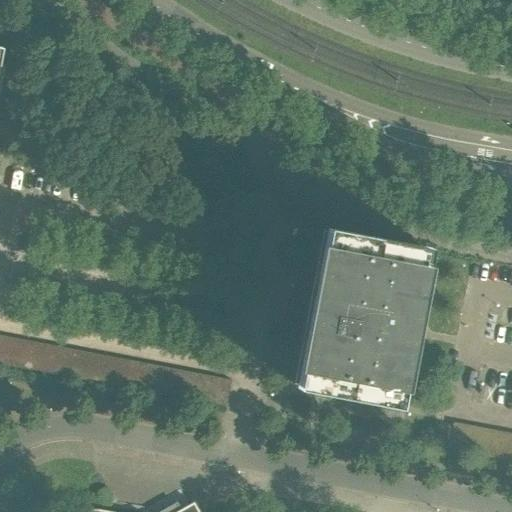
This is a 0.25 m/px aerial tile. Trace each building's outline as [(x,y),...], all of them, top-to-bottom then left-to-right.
[(329,295),(311,291),(294,384),(403,405),(432,251),(323,230),(315,272),(333,276),(329,295)] [(315,272),(311,291),(329,295),(333,276),(315,272)] [(0,352),(0,363),(9,365),(14,338),(3,336),(0,352)] [(9,365),(20,367),(25,340),(14,338),(9,365)] [(20,367),(30,370),(36,342),(25,340),(20,367)] [(30,370),(41,372),(47,344),(36,342),(30,370)] [(41,372),(52,374),(57,346),(47,344),(41,372)] [(52,374),(63,376),(68,348),(57,346),(52,374)] [(63,376),(74,378),(79,350),(68,348),(63,376)] [(74,378),(85,380),(90,352),(79,350),(74,378)] [(85,380),(96,382),(101,354),(90,352),(85,380)] [(96,382),(106,384),(112,357),(101,354),(96,382)] [(106,384),(117,386),(123,359),(112,357),(106,384)] [(117,386),(128,388),(133,361),(123,359),(117,386)] [(128,388),(139,390),(144,363),(133,361),(128,388)] [(139,390),(150,392),(155,365),(144,363),(139,390)] [(150,392),(161,394),(166,367),(155,365),(150,392)] [(161,394),(172,396),(177,369),(166,367),(161,394)] [(172,396),(183,399),(188,371),(177,369),(172,396)] [(183,399),(193,401),(199,373),(188,371),(183,399)] [(193,401),(204,403),(209,375),(199,373),(193,401)] [(204,403),(215,405),(220,377),(209,375),(204,403)] [(220,377),(215,405),(226,407),(231,379),(220,377)] [(447,449),(458,451),(463,424),(452,422),(447,449)] [(458,451),(469,454),(474,426),(463,424),(458,451)] [(469,454),(480,456),(485,428),(474,426),(469,454)] [(480,456),(491,458),(496,430),(485,428),(480,456)] [(491,458),(501,460),(507,432),(496,430),(491,458)] [(501,460),(511,461),(511,433),(507,432),(501,460)] [(91,510),(87,511),(198,511),(193,502),(176,511),(111,511),(97,509),(95,509),(93,509),(91,510)]
